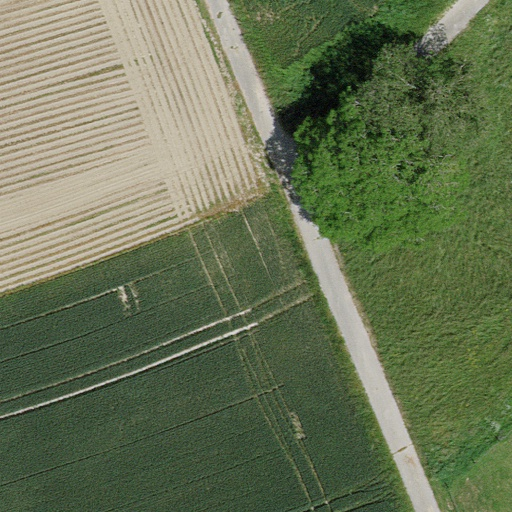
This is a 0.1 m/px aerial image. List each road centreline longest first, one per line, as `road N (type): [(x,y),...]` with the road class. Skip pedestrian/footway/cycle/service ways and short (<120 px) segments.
road 1 (track): [(427,511),(288,172),(459,0)]
road 2 (track): [(288,172),(216,0)]
